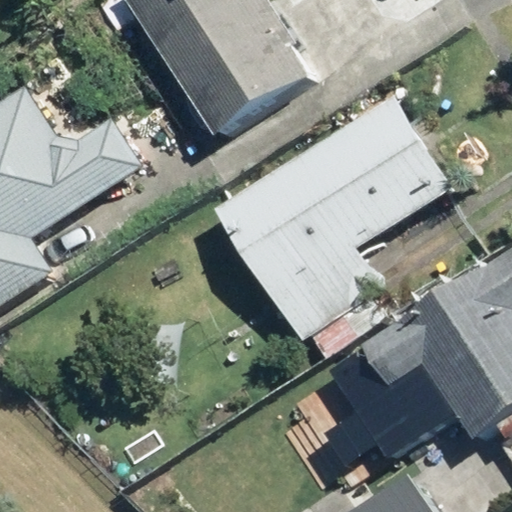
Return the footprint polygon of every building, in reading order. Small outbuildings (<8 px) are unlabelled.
[(297,52),(304,48),(271,0),(140,0),(130,7),(226,148),(319,86),(297,52)] [(63,140),(35,96),(0,118),(0,320),(62,282),(38,245),(151,174),(120,125),(85,148),(63,140)] [(462,195),(403,104),(224,219),(310,351),(392,298),(366,257),(462,195)] [(511,264),(372,352),(376,359),(343,380),(388,450),(415,433),(426,450),(465,426),(481,451),(511,431),(511,264)] [(437,511),(419,484),(373,511),(437,511)]
